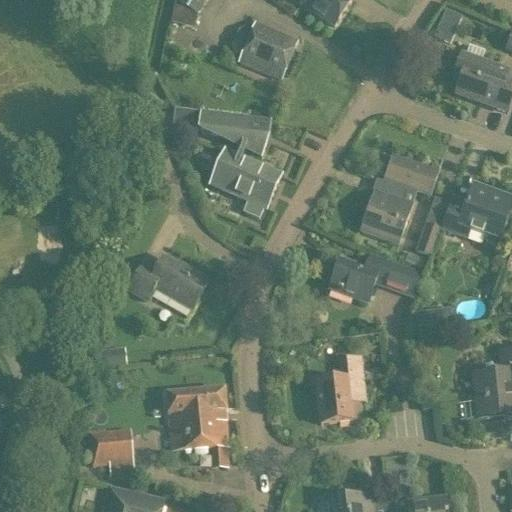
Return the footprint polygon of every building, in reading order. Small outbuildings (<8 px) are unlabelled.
[(65,0),(66,0),(86,15),(97,0),(65,0)] [(197,18),(208,0),(177,0),(175,4),(197,18)] [(334,30),(351,5),(343,0),(305,0),(300,7),(334,30)] [(437,41),(453,46),(462,14),(446,10),(437,41)] [(254,29),(252,35),(243,31),(237,33),(231,48),(233,54),(242,58),(238,66),(280,83),(295,46),(254,29)] [(511,75),(460,57),(452,80),(460,82),(454,97),(506,115),(511,98),(511,75)] [(280,180),(241,163),(244,156),(261,161),(270,123),(201,114),(196,136),(240,153),(236,161),(224,156),(210,189),(247,205),(242,217),(258,223),(263,212),(265,213),(280,180)] [(388,189),(385,200),(375,196),(361,236),(398,249),(412,209),(417,196),(429,200),(437,177),(392,161),(383,187),(388,189)] [(511,203),(472,190),(466,208),(452,204),(442,232),(442,233),(466,242),(469,233),(485,238),(483,244),(497,249),(511,207),(511,203)] [(432,262),(442,233),(442,232),(424,226),(414,255),(432,262)] [(356,264),(353,271),(339,266),(329,294),(368,308),(375,287),(386,291),(414,302),(423,278),(370,257),(366,268),(356,264)] [(190,314),(206,285),(186,274),(185,276),(162,263),(154,278),(142,271),(127,296),(145,306),(152,293),(190,314)] [(438,315),(419,314),(419,327),(437,328),(438,315)] [(97,372),(126,369),(124,352),(96,355),(97,372)] [(511,355),(500,357),(502,376),(472,380),(477,423),(511,419),(511,355)] [(363,395),(359,362),(339,364),(341,384),(315,387),(320,429),(352,425),(349,397),(363,395)] [(227,451),(222,394),(165,399),(170,456),(227,451)] [(91,470),(131,466),(128,434),(88,438),(91,470)] [(107,495),(103,511),(160,511),(162,508),(107,495)] [(374,511),(373,503),(360,504),(360,500),(342,502),(341,498),(328,500),(328,511),(384,511),(375,511),(374,511)] [(446,511),(446,502),(406,506),(406,511),(446,511)]
